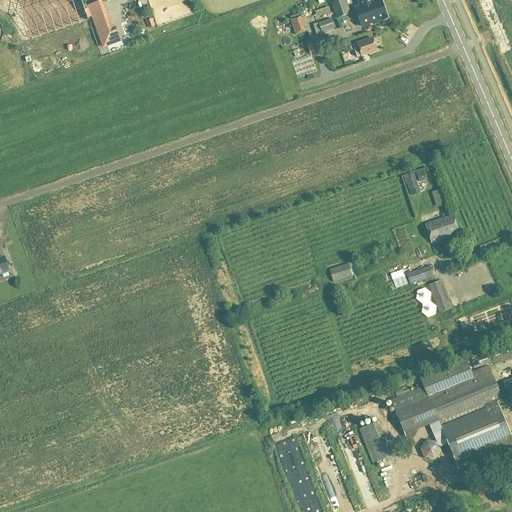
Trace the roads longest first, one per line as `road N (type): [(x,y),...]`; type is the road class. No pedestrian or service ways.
road 1 (unknown): [(463,46),(0,202)]
road 2 (tertiary): [(511,158),(444,0)]
